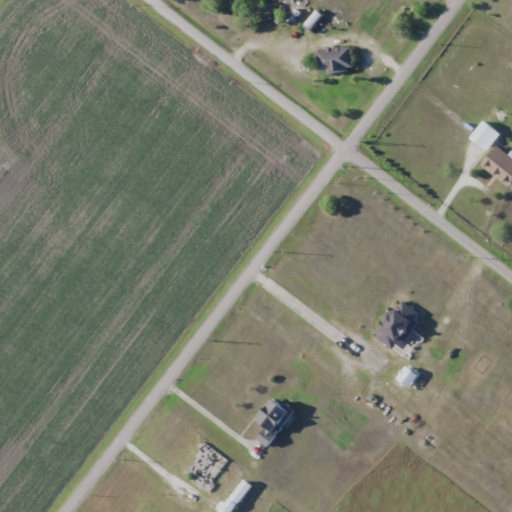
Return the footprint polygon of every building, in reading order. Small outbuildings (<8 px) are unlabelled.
[(317,56),(324,77),(356,66),(349,45),(317,56)] [(480,117),(494,129),(506,115),(491,104),(480,117)] [(483,166),(509,187),(511,184),(511,157),(498,147),(483,166)] [(422,316),(403,301),(375,334),(393,350),(422,316)] [(269,447),(293,412),(272,398),(257,420),(267,427),(259,440),(269,447)]
